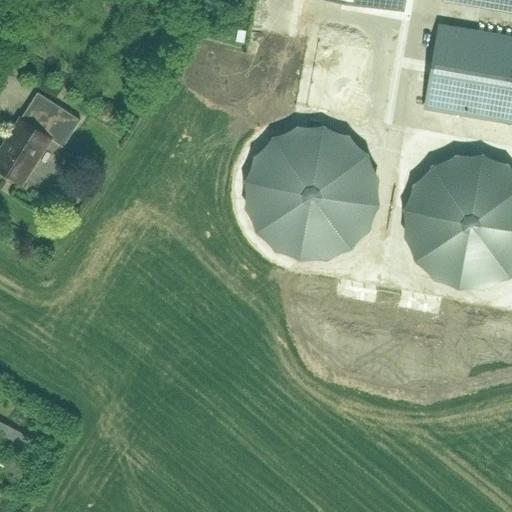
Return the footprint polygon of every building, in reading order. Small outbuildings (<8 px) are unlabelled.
[(336,0),(400,12),(402,0),(336,0)] [(511,121),(511,38),(438,26),(424,106),(511,121)] [(23,121),(19,119),(0,149),(0,171),(20,185),(49,139),(59,145),(76,118),(56,105),(47,119),(28,107),(28,108),(31,110),(23,121)] [(311,137),(319,184),(314,187),(311,193),(311,199),(315,205),(320,208),(327,208),(332,205),(336,199),(336,193),(333,187),(328,184),(336,136),(332,136),(333,125),(322,124),(321,133),(311,137)] [(475,214),(471,219),(424,211),(422,218),(461,224),(460,227),(471,229),(475,234),(481,236),(487,236),(492,233),(495,227),(495,221),(492,215),(487,212),(481,211),(475,214)] [(0,421),(0,441),(19,451),(27,436),(0,421)]
